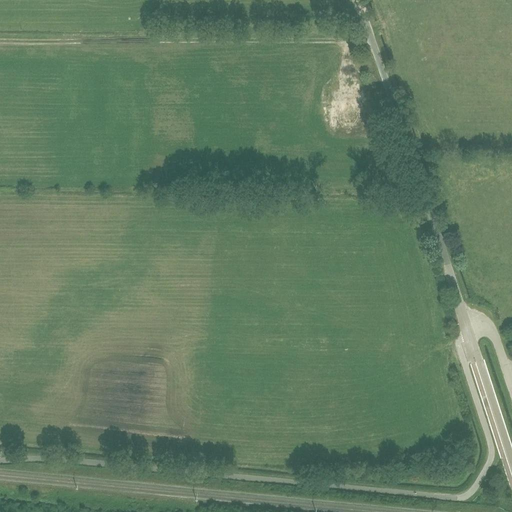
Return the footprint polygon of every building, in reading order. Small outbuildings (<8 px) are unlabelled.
[(219,58),(220,43),(175,43),(175,57),(219,58)] [(155,45),(155,55),(172,55),(172,51),(168,51),(168,45),(155,45)] [(88,51),(88,60),(96,60),(97,51),(88,51)] [(298,98),(315,97),(311,54),(254,59),(255,68),(248,68),(251,99),(285,96),(286,114),(300,113),(298,98)] [(219,70),(202,73),(205,94),(222,91),(219,70)] [(72,119),(85,118),(84,93),(77,93),(76,85),(81,85),(81,81),(71,81),(72,119)] [(301,127),(321,127),(321,109),(301,109),(301,127)] [(130,133),(129,117),(121,117),(122,134),(130,133)]
